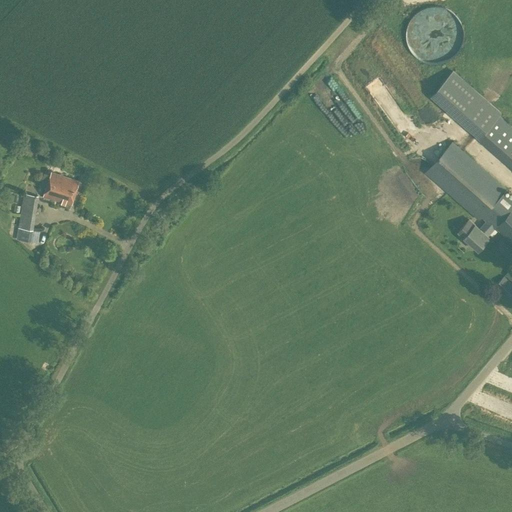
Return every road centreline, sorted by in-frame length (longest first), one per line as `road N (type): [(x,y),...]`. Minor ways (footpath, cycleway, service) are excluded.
road 1 (track): [(20,459),(163,196),(267,111),(312,62)]
road 2 (unclassified): [(446,416),(267,511)]
